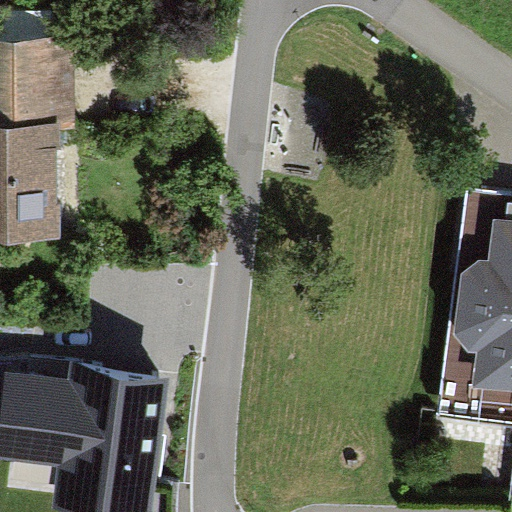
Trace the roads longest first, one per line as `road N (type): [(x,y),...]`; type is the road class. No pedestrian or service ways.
road 1 (residential): [(269,0),(208,511)]
road 2 (residential): [(384,0),(511,87)]
